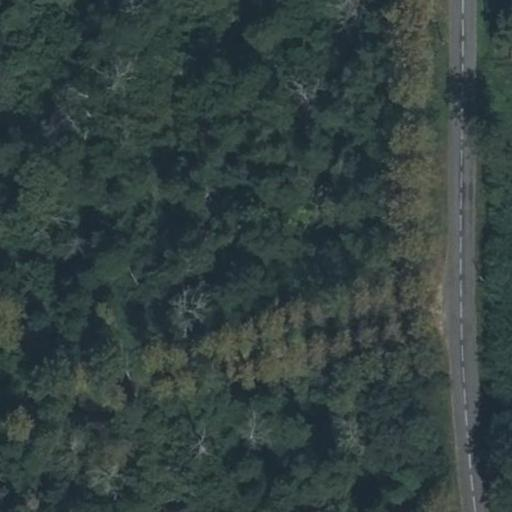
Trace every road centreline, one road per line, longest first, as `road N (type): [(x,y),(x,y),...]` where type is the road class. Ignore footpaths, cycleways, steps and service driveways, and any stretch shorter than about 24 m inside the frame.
road 1 (tertiary): [(471,0),(463,331),(481,511)]
road 2 (track): [(464,313),(0,426)]
